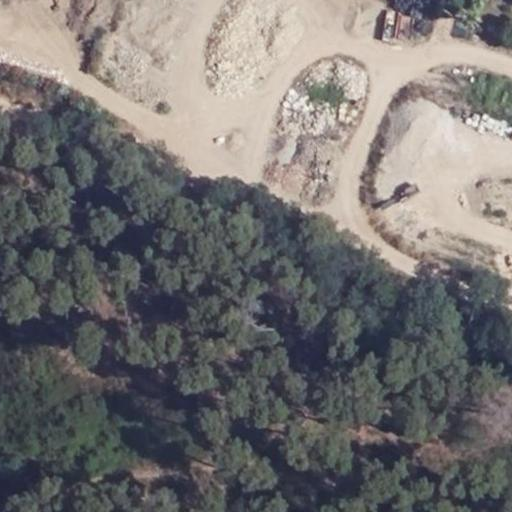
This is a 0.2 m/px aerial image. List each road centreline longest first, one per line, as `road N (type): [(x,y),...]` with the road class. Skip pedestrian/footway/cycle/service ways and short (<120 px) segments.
road 1 (track): [(7,511),(96,480),(379,457),(511,508)]
road 2 (track): [(511,303),(411,260),(347,217),(383,81),(367,43),(306,0)]
road 3 (track): [(325,13),(298,49),(249,158),(214,161),(168,135)]
road 4 (track): [(189,0),(168,135)]
road 5 (track): [(383,81),(405,63),(436,55),(511,68)]
